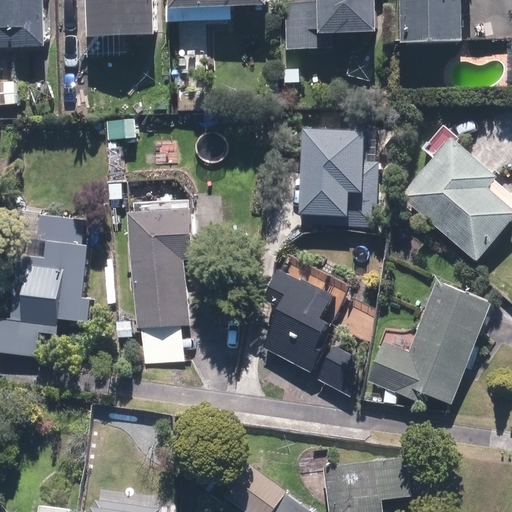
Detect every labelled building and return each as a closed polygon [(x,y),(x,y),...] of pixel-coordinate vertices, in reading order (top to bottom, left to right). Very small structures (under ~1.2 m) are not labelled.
[(0,0),(0,48),(50,47),(48,0),(0,0)] [(162,37),(160,0),(93,0),(94,39),(162,37)] [(172,0),(173,7),(173,14),(233,11),(272,8),(271,0),(172,0)] [(287,3),(288,48),(326,47),(326,33),(381,32),(380,0),(319,0),(320,2),(287,3)] [(400,0),(401,45),(466,44),(465,0),(400,0)] [(284,70),(285,86),(305,85),(305,70),(284,70)] [(20,81),(0,80),(0,107),(19,108),(20,81)] [(179,92),(180,110),(207,109),(206,91),(179,92)] [(335,226),(378,228),(381,161),(367,161),(368,130),(307,127),(304,213),(335,214),(335,226)] [(403,196),(479,260),(511,221),(511,204),(492,187),(501,177),(454,136),(403,196)] [(143,326),(146,365),(186,362),(183,325),(191,324),(186,260),(199,259),(195,208),(132,212),(140,327),(143,326)] [(94,301),(86,300),(92,247),(86,247),(89,221),(44,216),(41,238),(26,236),(16,320),(2,318),(0,331),(0,352),(40,357),(43,334),(60,336),(62,320),(91,324),(94,301)] [(409,222),(394,226),(397,243),(412,240),(409,222)] [(264,347),(313,373),(325,351),(319,347),(333,321),(326,317),(338,295),(306,278),(305,280),(285,270),(269,300),(285,309),(264,347)] [(369,379),(447,414),(496,304),(442,281),(411,350),(386,340),(369,379)] [(318,379),(353,397),(370,364),(337,346),(318,379)] [(325,466),(330,511),(393,511),(392,497),(414,495),(410,456),(325,466)] [(314,511),(287,492),(290,490),(246,459),(221,494),(246,511),(314,511)] [(197,483),(209,491),(217,479),(204,471),(197,483)] [(84,511),(163,511),(164,509),(100,500),(98,511),(84,511),(85,511),(84,511)]
